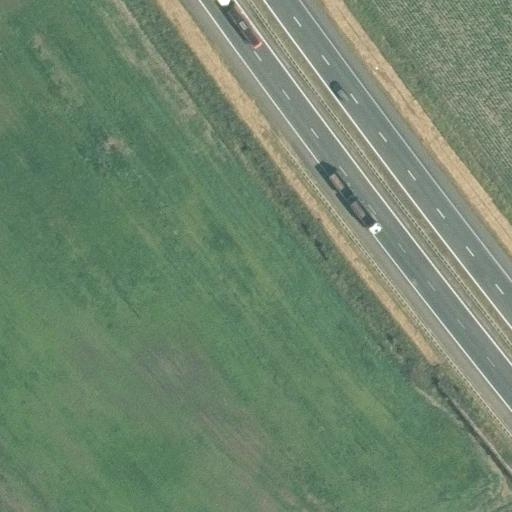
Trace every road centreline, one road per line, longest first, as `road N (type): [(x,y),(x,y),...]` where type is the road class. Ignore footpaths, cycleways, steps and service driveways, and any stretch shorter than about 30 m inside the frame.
road 1 (motorway): [(217,0),(511,389)]
road 2 (motorway): [(511,302),(281,0)]
